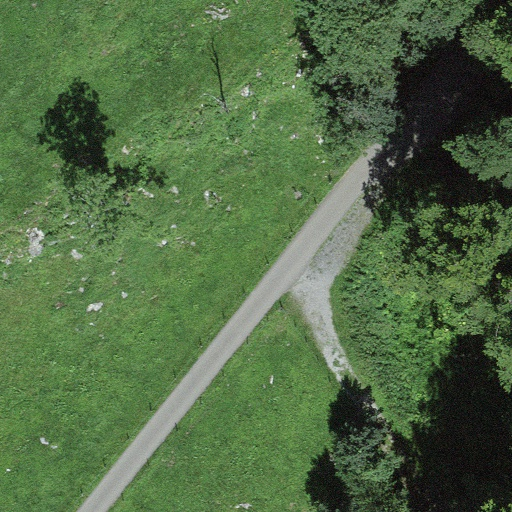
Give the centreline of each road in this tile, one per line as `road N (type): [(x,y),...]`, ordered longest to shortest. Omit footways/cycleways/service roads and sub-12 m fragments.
road 1 (unclassified): [(494,0),(93,511)]
road 2 (track): [(300,250),(336,354),(423,511)]
